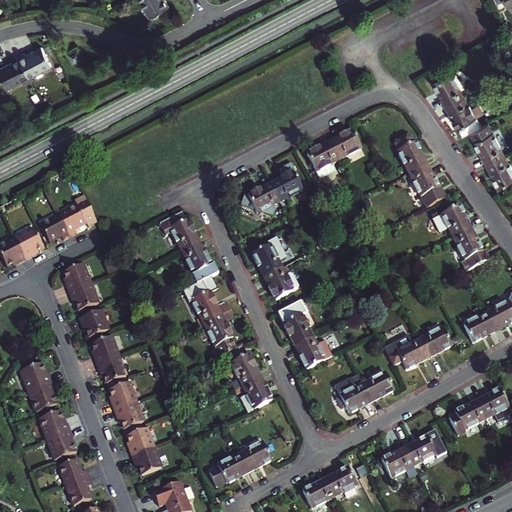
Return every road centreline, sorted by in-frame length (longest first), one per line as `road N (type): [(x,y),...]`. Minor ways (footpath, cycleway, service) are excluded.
road 1 (residential): [(199,184),(361,101),(397,95),(422,115),(511,245)]
road 2 (secondary): [(0,172),(331,0)]
road 3 (residential): [(199,184),(321,459)]
road 4 (residential): [(36,273),(127,511)]
road 5 (residential): [(321,459),(511,347)]
road 6 (residential): [(0,36),(50,25),(150,44),(210,19)]
